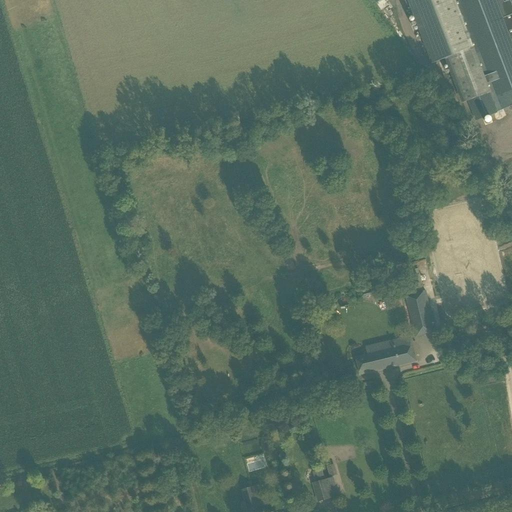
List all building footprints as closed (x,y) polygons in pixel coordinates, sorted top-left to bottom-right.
[(511,6),(510,0),(504,3),(502,0),(408,0),(432,63),(445,58),(462,102),(491,91),(499,111),(511,106),(511,6)] [(405,296),(415,338),(433,333),(423,292),(405,296)] [(356,357),(360,375),(416,361),(410,335),(365,346),(367,354),(356,357)] [(453,350),(454,357),(471,353),(469,346),(453,350)] [(262,438),(261,449),(269,450),(270,438),(262,438)] [(316,482),(312,483),(318,502),(321,501),(330,499),(325,480),(321,468),(312,471),(316,482)] [(242,502),(244,511),(265,506),(259,486),(253,488),(251,481),(243,483),(245,490),(242,491),(245,501),(242,502)]
